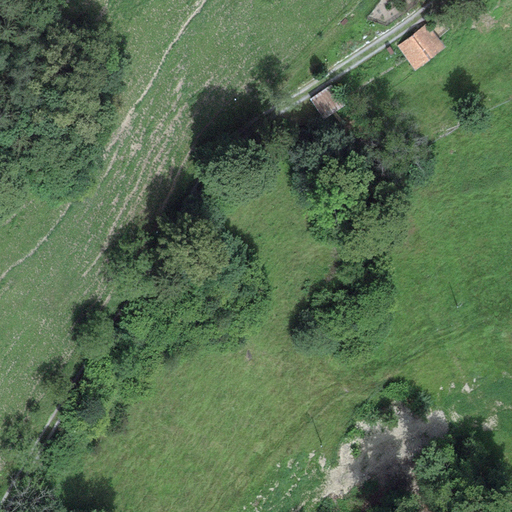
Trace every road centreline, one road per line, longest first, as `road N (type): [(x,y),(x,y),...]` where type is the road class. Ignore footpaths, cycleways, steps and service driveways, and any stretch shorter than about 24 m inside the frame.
road 1 (track): [(4,511),(62,400),(215,156),(367,0)]
road 2 (track): [(259,116),(369,52),(438,0)]
